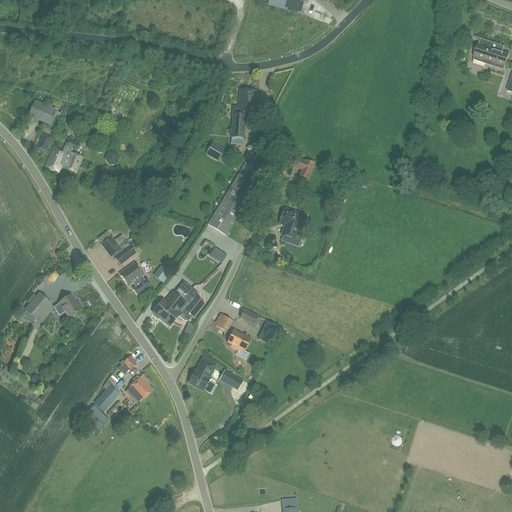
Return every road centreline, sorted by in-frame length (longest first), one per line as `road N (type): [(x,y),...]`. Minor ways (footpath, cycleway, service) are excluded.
road 1 (unclassified): [(209,511),(168,383),(59,228),(34,168),(0,129)]
road 2 (unclassified): [(226,67),(0,30)]
road 3 (unknown): [(168,383),(253,232)]
road 4 (unclassified): [(366,0),(304,57),(226,67)]
